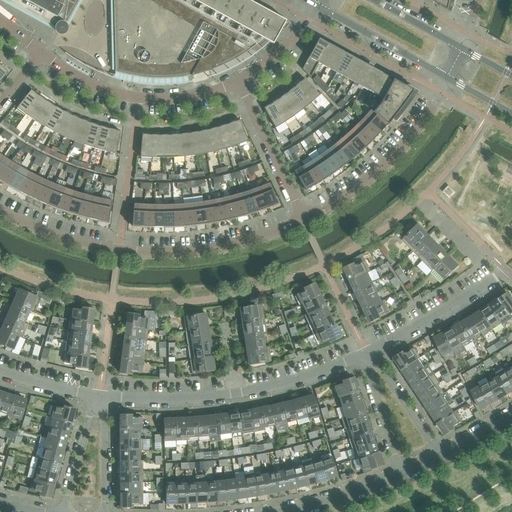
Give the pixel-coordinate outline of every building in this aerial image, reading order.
[(5,0),(49,24),(61,0),(5,0)] [(66,24),(78,0),(61,0),(49,24),(55,27),(55,29),(55,31),(57,33),(58,34),(61,34),(63,34),(64,34),(66,32),(67,30),(67,28),(67,26),(66,24)] [(285,21),(247,0),(113,0),(114,10),(158,34),(165,21),(210,45),(217,31),(215,30),(222,16),(247,30),(263,39),(273,44),(285,21)] [(453,14),(456,0),(433,0),(433,1),(442,6),(441,7),(453,14)] [(158,34),(114,10),(114,29),(140,43),(153,50),(161,36),(158,34)] [(263,39),(247,30),(222,16),(215,30),(217,31),(231,39),(250,49),(255,46),(263,39)] [(193,75),(208,48),(210,45),(165,21),(158,34),(161,36),(153,50),(167,58),(156,78),(159,79),(170,78),(181,77),(191,75),(193,75)] [(140,43),(114,29),(114,47),(132,57),(140,43)] [(220,59),(223,52),(231,39),(217,31),(210,45),(208,48),(193,75),(202,73),(213,69),(217,68),(216,66),(220,59)] [(250,49),(231,39),(223,52),(235,59),(236,58),(246,52),(250,49)] [(310,78),(318,63),(328,44),(319,39),(316,44),(302,69),(310,78)] [(139,77),(153,50),(140,43),(132,57),(123,74),(126,75),(137,77),(139,77)] [(326,68),(337,49),(328,44),(318,63),(326,68)] [(123,74),(132,57),(114,47),(115,72),(123,74)] [(335,73),(346,54),(337,49),(326,68),(335,73)] [(156,78),(167,58),(153,50),(139,77),(148,78),(156,78)] [(223,52),(220,59),(228,63),(235,59),(223,52)] [(344,78),(355,59),(346,54),(335,73),(344,78)] [(228,63),(220,59),(216,66),(217,68),(227,63),(228,63)] [(353,83),(364,64),(355,59),(344,78),(353,83)] [(362,87),(373,69),(364,64),(353,83),(362,87)] [(0,82),(8,72),(6,71),(4,69),(0,65),(0,82)] [(371,92),(378,80),(382,73),(376,70),(376,71),(373,69),(362,87),(370,92),(371,92)] [(372,112),(390,80),(390,78),(382,73),(378,80),(371,92),(370,92),(364,104),(371,110),(372,112)] [(316,84),(320,79),(317,75),(312,80),(316,84)] [(320,95),(304,78),(302,80),(303,80),(300,82),(296,85),(311,103),(320,95)] [(319,87),(324,83),(320,79),(316,84),(319,87)] [(408,104),(405,102),(408,97),(411,99),(417,92),(406,86),(405,86),(393,79),(392,81),(390,80),(372,112),(387,124),(397,112),(400,115),(408,104)] [(323,91),(328,87),(324,83),(319,87),(323,91)] [(311,103),(296,85),(295,86),(295,87),(293,89),(292,88),(288,91),(302,110),(311,103)] [(327,95),(331,91),(328,87),(323,91),(327,95)] [(26,115),(39,96),(38,95),(37,96),(35,94),(35,93),(31,90),(16,108),(26,115)] [(302,110),(288,91),(287,92),(287,93),(285,95),(284,94),(280,97),(294,116),(297,121),(306,114),(302,110)] [(330,99),(335,95),(331,91),(327,95),(330,99)] [(334,103),(338,98),(335,95),(330,99),(334,103)] [(35,121),(47,102),(46,101),(45,101),(43,99),(39,96),(26,115),(35,121)] [(294,116),(280,97),(279,98),(279,99),(277,100),(276,100),(272,103),(285,122),(294,116)] [(348,103),(343,98),(340,101),(344,106),(348,103)] [(344,106),(340,101),(336,105),(340,110),(344,106)] [(44,127),(55,107),(54,106),(51,105),(51,104),(47,102),(35,121),(44,127)] [(285,122),(272,103),(271,104),(268,106),(268,105),(263,108),(275,128),(285,122)] [(53,132),(64,112),(63,111),(62,111),(60,110),(60,109),(55,107),(44,127),(53,132)] [(387,124),(372,112),(371,110),(364,117),(380,132),(387,124)] [(341,121),(348,115),(344,111),(341,113),(339,111),(335,115),(339,120),(341,121)] [(63,137),(73,116),(71,115),(71,116),(68,114),(69,114),(64,112),(53,132),(63,137)] [(339,120),(335,115),(331,118),(336,123),(339,120)] [(73,141),(82,120),(81,120),(81,119),(80,120),(77,118),(78,118),(73,116),(63,137),(73,141)] [(316,127),(325,120),(322,116),(313,123),(316,127)] [(380,132),(364,117),(357,124),(373,140),(380,132)] [(10,127),(8,125),(9,124),(3,120),(0,123),(2,125),(8,129),(13,133),(16,129),(11,125),(10,127)] [(84,145),(91,123),(90,123),(89,123),(87,122),(82,120),(73,141),(84,145)] [(248,141),(239,120),(237,120),(238,121),(235,122),(234,122),(230,123),(237,145),(248,141)] [(94,148),(101,126),(99,126),(96,125),(91,123),(84,145),(94,148)] [(237,145),(230,123),(228,124),(225,125),(220,126),(227,149),(237,145)] [(316,127),(313,123),(304,130),(306,135),(311,131),(316,127)] [(330,129),(326,124),(322,127),(326,132),(330,129)] [(373,140),(357,124),(350,131),(365,147),(373,140)] [(104,151),(110,129),(109,129),(108,129),(105,128),(101,126),(94,148),(104,151)] [(227,149),(220,126),(219,127),(216,128),(211,129),(216,151),(227,149)] [(326,132),(322,127),(317,130),(322,135),(326,132)] [(116,154),(120,131),(118,131),(115,131),(115,130),(110,129),(104,151),(116,154)] [(216,151),(211,129),(209,129),(209,130),(206,131),(206,130),(201,131),(206,154),(216,151)] [(301,138),(306,135),(304,130),(294,137),(296,141),(301,138)] [(206,154),(201,131),(199,131),(200,132),(196,133),(196,132),(191,133),(195,156),(206,154)] [(365,147),(350,131),(343,138),(357,154),(365,147)] [(195,156),(191,133),(190,133),(190,134),(187,134),(187,133),(182,134),(184,157),(195,156)] [(151,158),(152,135),(150,135),(147,135),(142,134),(140,157),(151,158)] [(184,157),(182,134),(180,134),(180,135),(177,135),(177,134),(172,135),(173,158),(184,157)] [(162,158),(162,135),(160,135),(160,136),(157,136),(157,135),(152,135),(151,158),(162,158)] [(173,158),(172,135),(170,135),(167,136),(167,135),(162,135),(162,158),(173,158)] [(315,140),(311,135),(307,138),(311,143),(315,140)] [(296,141),(294,137),(289,140),(279,145),(281,150),(287,147),(291,144),(296,141)] [(357,154),(343,138),(335,144),(349,161),(357,154)] [(349,161),(335,144),(328,150),(341,167),(349,161)] [(56,152),(58,149),(53,146),(51,150),(48,155),(54,157),(56,152)] [(341,167),(328,150),(320,156),(332,174),(341,167)] [(332,174),(320,156),(311,161),(323,179),(332,174)] [(0,179),(11,162),(3,157),(0,160),(0,179)] [(0,180),(8,186),(19,167),(22,163),(14,158),(11,162),(0,179),(0,180)] [(88,170),(89,165),(78,161),(76,166),(82,168),(88,170)] [(323,179),(311,161),(303,166),(314,185),(323,179)] [(314,185),(303,166),(294,172),(305,191),(307,190),(307,189),(314,185)] [(18,191),(28,172),(19,167),(8,186),(9,186),(18,191)] [(144,180),(144,175),(142,175),(142,170),(135,170),(134,179),(136,179),(144,180)] [(27,196),(37,177),(28,172),(18,191),(27,196)] [(37,200),(45,181),(37,177),(27,196),(28,196),(37,200)] [(46,205),(55,185),(45,181),(37,200),(46,205)] [(278,204),(269,184),(259,187),(267,208),(277,204),(278,204)] [(56,209),(64,188),(55,185),(46,205),(47,205),(56,209)] [(267,208),(259,187),(250,191),(257,211),(267,208)] [(66,212),(73,192),(64,188),(56,209),(57,209),(66,212)] [(454,193),(448,188),(444,192),(450,197),(454,193)] [(257,211),(250,191),(241,193),(247,215),(247,214),(257,211)] [(76,215),(82,194),(73,192),(66,212),(67,212),(76,215)] [(247,215),(241,193),(231,196),(237,217),(247,215)] [(87,218),(92,197),(82,194),(76,215),(77,215),(87,218)] [(237,217),(231,196),(222,198),(226,220),(227,220),(237,217)] [(97,220),(101,199),(92,197),(87,218),(97,220)] [(195,225),(193,204),(192,198),(183,198),(183,205),(185,226),(195,225)] [(226,220),(222,198),(212,201),(216,222),(226,220)] [(108,223),(112,201),(101,199),(97,220),(106,222),(108,223)] [(216,222),(212,201),(203,202),(206,224),(216,222)] [(206,224),(203,202),(193,204),(195,225),(205,224),(206,224)] [(143,227),(144,205),(134,204),(131,226),(134,226),(142,227),(143,227)] [(153,227),(154,205),(144,205),(143,227),(153,227)] [(164,227),(163,205),(154,205),(153,227),(163,227),(164,227)] [(174,227),(173,205),(163,205),(164,227),(174,227)] [(185,226),(183,205),(173,205),(174,227),(184,226),(185,226)] [(412,251),(428,235),(417,225),(402,240),(412,251)] [(397,230),(394,233),(400,239),(403,235),(397,230)] [(422,261),(438,246),(428,235),(412,251),(422,261)] [(436,270),(449,257),(438,246),(422,261),(434,272),(436,270)] [(374,252),(372,248),(364,253),(366,257),(374,252)] [(368,273),(371,272),(362,254),(352,261),(354,264),(344,268),(351,281),(368,272),(368,273)] [(446,279),(458,266),(449,257),(436,270),(446,279)] [(406,277),(400,268),(395,271),(401,280),(406,277)] [(373,282),(368,273),(351,281),(355,290),(355,291),(373,282)] [(377,292),(373,282),(355,291),(360,300),(377,292)] [(319,296),(313,283),(304,288),(305,290),(294,295),(299,306),(302,305),(319,296)] [(415,288),(412,283),(405,287),(409,292),(415,288)] [(33,312),(40,298),(19,289),(13,303),(30,310),(33,312)] [(382,301),(377,292),(360,300),(365,309),(382,301)] [(511,312),(511,299),(507,293),(499,299),(509,315),(511,312)] [(324,305),(319,296),(302,305),(306,314),(324,305)] [(511,318),(509,315),(499,299),(490,305),(502,323),(503,325),(511,318)] [(379,315),(389,310),(384,300),(382,301),(365,309),(371,323),(380,318),(379,315)] [(24,323),(30,310),(13,303),(8,315),(24,323)] [(264,319),(262,304),(240,307),(242,322),(264,319)] [(329,315),(324,306),(324,305),(306,314),(304,315),(309,325),(329,315)] [(502,323),(490,305),(481,311),(493,330),(502,323)] [(91,323),(93,308),(83,307),(83,310),(71,309),(70,320),(91,323)] [(493,330),(481,311),(471,317),(481,333),(483,336),(493,330)] [(148,330),(149,319),(138,317),(138,314),(128,313),(126,327),(148,330)] [(207,328),(205,313),(183,317),(185,331),(207,328)] [(22,338),(28,325),(28,324),(24,323),(8,315),(2,329),(18,337),(22,338)] [(333,325),(329,315),(309,325),(313,335),(333,325)] [(481,333),(471,317),(463,323),(472,339),(481,333)] [(266,333),(264,319),(242,322),(245,336),(262,334),(266,333)] [(90,333),(91,323),(70,320),(68,330),(90,333)] [(474,341),(472,339),(463,323),(453,328),(462,345),(464,348),(474,341)] [(339,338),(333,325),(313,335),(318,345),(329,340),(330,342),(339,338)] [(146,341),(148,330),(126,327),(125,338),(146,341)] [(209,342),(207,328),(185,331),(188,345),(209,342)] [(462,345),(453,328),(444,334),(453,350),(462,345)] [(0,344),(12,350),(18,337),(2,329),(0,333),(0,344)] [(88,344),(90,333),(68,330),(67,341),(88,344)] [(265,347),(262,334),(245,336),(247,350),(265,347)] [(454,353),(453,350),(444,334),(434,339),(444,358),(454,353)] [(510,342),(506,337),(505,336),(499,340),(503,346),(510,342)] [(145,351),(146,341),(125,338),(123,348),(145,351)] [(87,355),(88,344),(67,341),(65,352),(87,355)] [(212,356),(209,342),(188,345),(190,360),(212,356)] [(271,362),(269,347),(265,347),(247,350),(249,365),(271,362)] [(144,362),(145,351),(123,348),(122,359),(144,362)] [(402,370),(418,359),(421,358),(414,348),(404,354),(403,352),(394,358),(402,370)] [(85,369),(87,355),(65,352),(64,363),(75,364),(75,367),(85,369)] [(214,371),(212,356),(190,360),(192,374),(214,371)] [(142,373),(144,362),(122,359),(120,373),(130,375),(131,372),(142,373)] [(408,378),(424,368),(418,359),(402,370),(408,378)] [(414,387),(430,377),(424,368),(408,378),(414,387)] [(511,390),(511,382),(504,370),(496,375),(507,394),(509,392),(511,390)] [(420,396),(438,384),(440,383),(434,374),(430,377),(414,387),(420,396)] [(507,394),(496,375),(495,375),(497,377),(488,382),(498,399),(507,394)] [(357,391),(352,377),(341,381),(342,384),(335,386),(338,397),(357,391)] [(498,399),(488,382),(480,387),(489,404),(498,399)] [(426,406),(442,395),(444,394),(438,384),(420,396),(426,406)] [(489,404),(480,387),(471,392),(480,409),(489,404)] [(360,401),(357,391),(338,397),(342,407),(360,401)] [(7,415),(13,396),(1,392),(0,394),(0,412),(0,413),(7,415)] [(319,417),(313,395),(302,399),(307,417),(308,420),(319,417)] [(432,414),(448,404),(442,395),(426,406),(432,414)] [(21,419),(26,400),(13,396),(7,415),(21,419)] [(307,417),(302,399),(292,402),(297,420),(298,425),(309,422),(308,420),(307,417)] [(363,411),(360,401),(342,407),(345,417),(363,411)] [(297,420),(292,402),(281,404),(286,423),(297,420)] [(286,423),(281,404),(270,407),(275,426),(275,429),(287,426),(286,423)] [(438,423),(454,412),(448,404),(432,414),(438,423)] [(71,422),(74,409),(64,406),(64,409),(52,406),(49,416),(71,422)] [(275,426),(270,407),(264,408),(260,409),(264,428),(275,426)] [(265,431),(264,428),(260,409),(250,411),(254,433),(265,431)] [(254,433),(250,411),(244,412),(239,413),(242,432),(242,435),(254,433)] [(366,422),(363,411),(345,417),(348,427),(366,422)] [(453,427),(463,420),(456,411),(454,412),(438,423),(446,435),(455,429),(453,427)] [(242,432),(239,413),(228,415),(231,434),(232,438),(243,437),(242,435),(242,432)] [(142,429),(142,417),(131,417),(131,415),(120,415),(120,429),(142,429)] [(231,434),(228,415),(224,415),(218,416),(220,435),(231,434)] [(68,433),(71,422),(49,416),(49,417),(52,418),(49,427),(47,426),(68,433)] [(220,435),(218,416),(217,416),(207,417),(209,436),(220,435)] [(209,436),(207,417),(204,417),(196,418),(198,437),(209,436)] [(198,440),(198,437),(196,418),(185,419),(187,441),(198,440)] [(175,441),(174,419),(163,420),(164,442),(164,448),(175,448),(175,441)] [(187,441),(185,419),(174,419),(175,441),(187,441)] [(370,432),(366,422),(348,427),(351,437),(370,432)] [(65,443),(68,433),(47,426),(44,437),(65,443)] [(140,439),(140,429),(142,429),(120,429),(120,440),(142,440),(142,439),(140,439)] [(16,436),(16,434),(17,433),(7,430),(6,431),(7,431),(5,437),(7,438),(10,439),(14,441),(16,436)] [(373,442),(370,432),(351,437),(349,438),(352,449),(373,442)] [(62,454),(65,443),(44,437),(44,438),(46,438),(43,448),(62,454)] [(143,451),(142,440),(120,440),(120,450),(143,451)] [(376,453),(373,442),(352,449),(356,459),(358,459),(376,453)] [(256,445),(249,446),(249,447),(250,453),(257,452),(256,445)] [(59,464),(62,454),(43,448),(41,458),(38,457),(38,458),(59,464)] [(140,461),(140,451),(143,451),(120,450),(121,461),(143,461),(140,461)] [(381,466),(376,453),(358,459),(361,469),(369,467),(370,470),(381,466)] [(337,476),(330,454),(321,456),(322,458),(321,458),(327,479),(337,476)] [(56,475),(59,464),(38,458),(35,469),(56,475)] [(317,482),(311,461),(310,458),(301,461),(302,464),(307,484),(316,482),(317,482)] [(327,479),(321,458),(311,461),(317,482),(326,479),(327,479)] [(143,472),(143,461),(121,461),(121,472),(143,472)] [(307,484),(302,464),(292,467),(293,468),(297,487),(306,485),(307,484)] [(297,487),(293,468),(283,470),(287,489),(297,487)] [(53,485),(56,475),(35,469),(32,479),(53,485)] [(287,489),(283,470),(273,473),(277,491),(287,489)] [(143,483),(143,472),(121,472),(121,483),(143,483)] [(277,491),(273,473),(264,474),(267,493),(277,491)] [(257,495),(254,476),(254,474),(244,476),(244,478),(247,497),(257,495)] [(267,493),(264,474),(254,476),(257,495),(267,493)] [(237,498),(235,479),(234,477),(225,478),(227,499),(237,498)] [(227,499),(225,478),(215,479),(215,481),(217,501),(227,499)] [(247,497),(244,478),(235,479),(237,498),(247,497)] [(50,498),(53,485),(32,479),(29,489),(40,493),(40,495),(50,498)] [(207,501),(205,482),(205,480),(195,480),(195,483),(197,502),(207,501)] [(176,503),(176,481),(165,481),(166,503),(176,503)] [(186,503),(185,484),(185,481),(176,481),(176,503),(186,503)] [(217,501),(215,481),(205,482),(207,501),(217,501)] [(143,493),(143,483),(121,483),(121,494),(143,494),(143,493)] [(197,502),(195,483),(185,484),(186,503),(196,502),(197,502)] [(148,493),(143,493),(143,494),(121,494),(121,508),(131,508),(131,505),(148,505),(148,493)]
